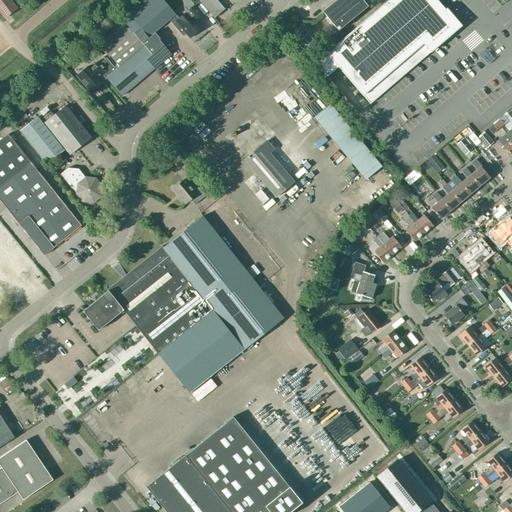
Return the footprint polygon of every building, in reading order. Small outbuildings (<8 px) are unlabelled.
[(10,0),(0,0),(0,12),(4,18),(17,9),(10,0)] [(88,66),(77,76),(91,93),(103,83),(102,82),(106,78),(121,96),(171,54),(171,53),(171,54),(159,40),(160,39),(154,32),(169,20),(183,36),(181,33),(184,31),(190,37),(189,38),(190,38),(202,28),(202,27),(201,28),(195,20),(202,14),(194,5),(188,11),(179,18),(163,0),(143,0),(121,20),(122,21),(132,33),(108,53),(110,56),(119,66),(116,69),(107,59),(106,58),(100,63),(98,61),(90,68),(88,66)] [(217,0),(198,0),(214,18),(225,9),(217,0)] [(452,20),(434,0),(389,0),(315,64),(324,75),(336,65),(369,104),(449,36),(452,20)] [(338,30),(367,6),(362,0),(336,0),(322,11),(338,30)] [(303,24),(290,34),(306,53),(318,43),(303,24)] [(209,34),(204,38),(210,44),(214,40),(209,34)] [(313,117),(365,179),(381,166),(330,104),(313,117)] [(16,109),(19,114),(25,109),(22,105),(16,109)] [(66,105),(44,123),(70,155),(91,137),(66,105)] [(252,112),(233,129),(240,137),(259,119),(252,112)] [(19,130),(46,164),(64,150),(37,116),(19,130)] [(312,117),(307,121),(312,126),(316,123),(312,117)] [(263,128),(272,133),(275,127),(266,123),(263,128)] [(272,137),(276,143),(287,135),(283,129),(272,137)] [(319,138),(328,148),(333,144),(323,133),(319,138)] [(484,133),(478,138),(486,148),(492,143),(484,133)] [(511,140),(506,133),(496,142),(501,148),(502,146),(511,158),(511,140)] [(8,134),(0,140),(0,200),(29,237),(34,244),(44,255),(81,225),(8,134)] [(463,139),(458,143),(466,152),(471,149),(463,139)] [(266,141),(244,160),(275,197),(293,182),(269,153),(274,149),(266,141)] [(171,160),(177,169),(184,164),(177,155),(171,160)] [(430,163),(436,170),(442,165),(436,158),(430,163)] [(477,169),(471,174),(470,175),(479,186),(489,178),(480,167),(481,166),(475,160),(471,163),(477,169)] [(95,181),(95,179),(85,177),(85,178),(78,168),(68,167),(60,174),(71,188),(72,188),(76,193),(76,194),(82,202),(92,203),(100,196),(101,186),(99,186),(95,181)] [(467,177),(461,182),(460,183),(469,194),(479,186),(470,175),(471,174),(465,168),(462,171),(467,177)] [(303,175),(294,182),(298,187),(308,180),(303,175)] [(457,186),(451,191),(450,192),(460,203),(469,194),(460,183),(461,182),(456,176),(452,179),(457,186)] [(185,204),(190,199),(195,204),(205,196),(198,187),(193,191),(184,180),(173,189),(185,204)] [(440,200),(450,211),(460,203),(450,192),(451,191),(446,184),(442,187),(448,194),(441,199),(440,200)] [(413,204),(418,201),(410,191),(405,186),(401,190),(405,195),(413,204)] [(410,191),(418,201),(423,196),(415,187),(410,191)] [(450,211),(440,200),(441,199),(436,193),(433,196),(438,202),(431,208),(440,219),(450,211)] [(392,197),(387,201),(394,209),(399,205),(392,197)] [(371,215),(379,224),(386,218),(378,209),(371,215)] [(423,233),(408,215),(406,212),(400,216),(410,228),(406,231),(414,241),(423,233)] [(423,233),(432,226),(424,216),(417,222),(415,219),(416,218),(411,212),(408,215),(423,233)] [(163,247),(162,246),(107,289),(108,291),(107,292),(84,311),(84,310),(83,311),(83,312),(84,312),(97,329),(98,330),(99,330),(99,329),(122,311),(123,310),(189,393),(284,318),(202,216),(163,247)] [(511,233),(511,222),(508,218),(499,226),(511,240),(511,236),(510,234),(511,233)] [(511,240),(499,226),(490,233),(499,244),(506,238),(508,240),(507,241),(511,247),(511,246),(511,240)] [(240,246),(244,242),(247,245),(254,238),(245,229),(234,241),(240,246)] [(349,236),(358,247),(365,241),(356,230),(349,236)] [(0,290),(29,267),(0,231),(0,290)] [(383,232),(380,234),(377,237),(392,255),(401,247),(392,237),(389,239),(383,232)] [(377,237),(373,240),(378,245),(379,245),(381,247),(374,252),(383,263),(392,255),(377,237)] [(486,269),(486,268),(490,266),(485,260),(484,261),(482,259),(489,253),(480,243),(471,250),(486,269)] [(246,264),(254,260),(246,246),(238,250),(246,264)] [(486,268),(486,269),(471,250),(462,258),(470,268),(478,262),(480,265),(478,266),(483,271),(487,276),(490,273),(486,268)] [(360,282),(356,294),(371,299),(374,291),(370,289),(374,276),(363,272),(365,266),(355,262),(350,279),(360,282)] [(437,281),(424,291),(432,301),(437,297),(440,300),(447,294),(445,291),(444,290),(450,285),(457,280),(448,269),(442,274),(442,275),(436,281),(437,281)] [(476,276),(471,280),(479,289),(483,286),(476,276)] [(470,280),(459,289),(464,295),(475,287),(470,280)] [(497,292),(511,311),(511,310),(511,297),(504,287),(497,292)] [(321,294),(310,302),(313,306),(324,297),(321,294)] [(461,297),(454,303),(455,305),(443,315),(451,325),(464,315),(460,310),(467,305),(461,297)] [(488,304),(493,310),(502,303),(497,297),(488,304)] [(368,310),(357,319),(365,328),(367,327),(371,333),(380,326),(368,310)] [(498,325),(511,318),(508,313),(495,320),(498,325)] [(488,320),(482,325),(485,330),(492,325),(488,320)] [(467,345),(476,355),(486,347),(481,341),(489,335),(495,330),(492,325),(485,330),(482,333),(477,336),(467,345)] [(467,345),(477,336),(482,333),(479,329),(474,332),(469,326),(459,334),(467,345)] [(400,340),(392,331),(382,339),(388,346),(385,348),(384,347),(379,351),(381,355),(400,340)] [(363,333),(355,337),(358,343),(366,339),(363,333)] [(337,349),(345,359),(357,349),(349,339),(337,349)] [(397,358),(407,349),(400,340),(381,355),(384,358),(390,353),(389,352),(391,351),(397,358)] [(81,345),(71,351),(76,360),(86,354),(81,345)] [(34,350),(38,358),(46,354),(42,346),(34,350)] [(358,350),(347,358),(352,365),(363,356),(358,350)] [(414,380),(429,367),(420,357),(410,365),(416,372),(411,376),(413,380),(414,380)] [(493,377),(504,368),(503,368),(507,366),(503,361),(500,363),(495,358),(485,366),(493,377)] [(157,374),(166,369),(163,365),(155,371),(157,374)] [(506,372),(510,370),(507,366),(503,368),(504,368),(493,377),(501,387),(511,379),(506,372)] [(423,389),(427,386),(437,378),(429,367),(414,380),(413,380),(410,382),(407,378),(400,383),(408,392),(414,387),(413,385),(417,382),(423,389)] [(373,375),(364,382),(369,388),(378,380),(373,375)] [(438,412),(455,399),(447,389),(436,397),(440,403),(435,407),(438,412)] [(408,399),(412,405),(419,400),(414,394),(408,399)] [(453,418),(463,409),(455,399),(438,412),(439,412),(436,414),(432,409),(426,414),(434,424),(440,419),(439,418),(447,411),(453,418)] [(0,446),(15,437),(0,414),(0,446)] [(146,486),(166,511),(288,511),(301,502),(232,417),(185,455),(146,486)] [(481,431),(472,420),(462,429),(467,435),(463,438),(461,439),(465,444),(481,431)] [(489,441),(481,431),(465,444),(468,448),(473,443),(479,450),(489,441)] [(53,480),(26,440),(0,457),(0,465),(1,468),(18,492),(23,500),(53,480)] [(425,440),(417,446),(421,451),(429,445),(425,440)] [(458,441),(451,446),(459,455),(465,450),(458,441)] [(484,473),(477,478),(478,479),(481,483),(488,478),(496,471),(506,462),(497,452),(487,461),(492,467),(484,473)] [(438,455),(428,463),(431,467),(441,460),(438,455)] [(439,511),(394,457),(374,473),(405,511),(409,511),(419,504),(424,511),(439,511)] [(488,478),(481,483),(484,486),(485,487),(491,482),(499,475),(504,481),(511,474),(511,469),(506,462),(496,471),(488,478)] [(18,492),(1,468),(0,468),(0,498),(2,502),(18,492)] [(446,485),(449,488),(464,476),(461,472),(446,485)] [(452,478),(448,473),(442,478),(446,483),(452,478)] [(369,482),(338,507),(342,511),(382,511),(390,507),(369,482)] [(463,509),(465,511),(474,511),(484,505),(478,497),(463,509)]
